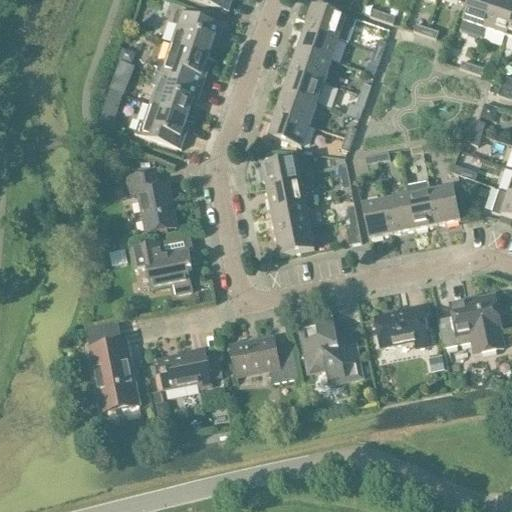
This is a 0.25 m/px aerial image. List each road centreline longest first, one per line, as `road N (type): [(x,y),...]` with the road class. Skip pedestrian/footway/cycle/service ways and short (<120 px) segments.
road 1 (unclassified): [(119,511),(356,460),(462,500),(511,509)]
road 2 (residential): [(245,311),(217,174),(275,0)]
road 3 (residential): [(245,311),(494,264),(511,270)]
